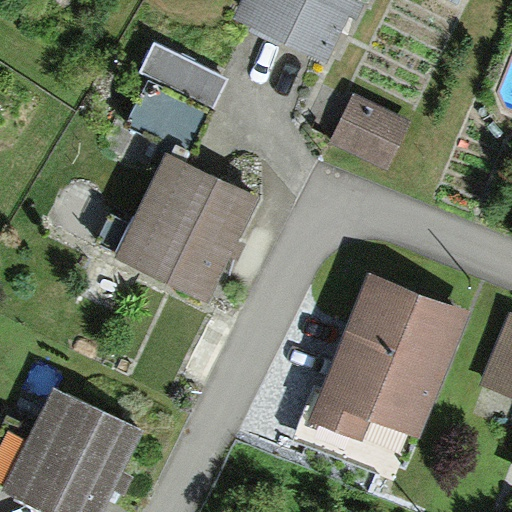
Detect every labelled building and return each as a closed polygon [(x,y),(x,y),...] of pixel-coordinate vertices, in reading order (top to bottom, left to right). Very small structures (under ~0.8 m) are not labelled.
[(336,0),(234,0),(226,18),(309,57),(336,0)] [(198,106),(214,75),(147,41),(131,72),(198,106)] [(380,160),(395,121),(344,102),(329,140),(380,160)] [(114,254),(186,290),(233,201),(160,164),(114,254)] [(450,312),(361,278),(308,418),(348,433),(356,413),(404,432),(450,312)] [(511,324),(501,319),(474,377),(511,394),(511,324)] [(78,511),(117,436),(42,398),(0,479),(0,482),(58,511),(78,511)]
